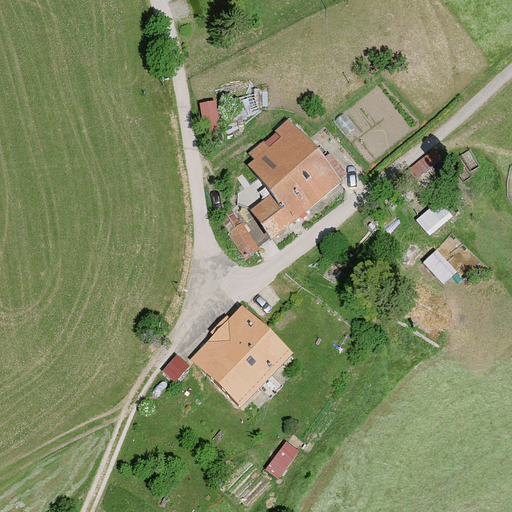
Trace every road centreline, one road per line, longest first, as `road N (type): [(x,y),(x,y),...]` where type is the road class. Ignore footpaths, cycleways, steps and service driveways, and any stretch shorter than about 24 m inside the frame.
road 1 (residential): [(210,308),(184,103),(157,0)]
road 2 (track): [(127,410),(0,493)]
